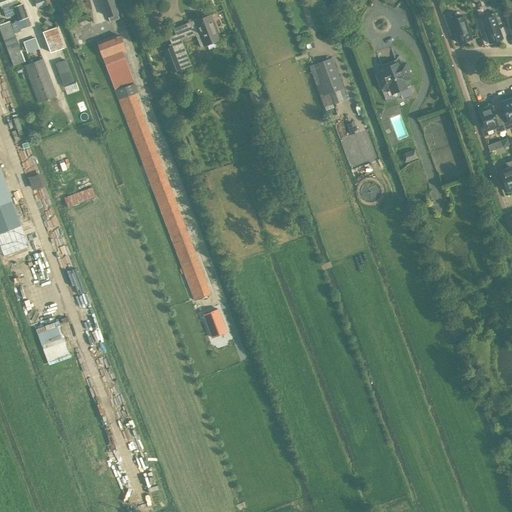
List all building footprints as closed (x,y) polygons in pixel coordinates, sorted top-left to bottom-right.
[(18,28),(29,24),(22,4),(18,6),(16,0),(0,0),(0,3),(5,17),(15,13),(18,21),(16,22),(18,28)] [(36,9),(47,5),(45,0),(33,0),(36,9)] [(101,0),(110,22),(119,19),(112,0),(101,0)] [(459,43),(471,39),(463,16),(452,20),(449,13),(443,15),(449,33),(454,31),(459,43)] [(485,30),(489,42),(501,38),(493,13),(481,17),(475,19),(479,32),(485,30)] [(209,16),(183,25),(175,29),(177,35),(170,37),(173,47),(163,50),(172,73),(189,66),(179,41),(196,35),(201,47),(220,40),(213,22),(211,23),(209,16)] [(46,18),(43,23),(49,26),(52,22),(46,18)] [(0,31),(13,66),(25,62),(10,21),(0,24),(0,31)] [(64,47),(56,27),(43,32),(50,52),(64,47)] [(99,49),(114,88),(138,152),(151,183),(195,300),(211,293),(135,93),(138,92),(122,51),(125,50),(120,36),(117,37),(116,35),(97,42),(99,49)] [(38,47),(35,38),(23,42),(27,51),(38,47)] [(325,94),(331,92),(335,103),(346,100),(331,58),(314,64),(325,94)] [(38,102),(56,96),(43,59),(25,66),(38,102)] [(74,83),(65,59),(55,63),(64,86),(74,83)] [(404,80),(411,77),(405,63),(398,65),(397,63),(389,66),(390,69),(387,70),(386,70),(376,74),(381,89),(389,86),(390,90),(405,84),(404,80)] [(252,90),(244,93),(249,110),(257,107),(252,90)] [(500,116),(505,130),(511,127),(511,97),(511,98),(501,102),(505,115),(500,116)] [(505,130),(500,116),(495,118),(491,106),(480,109),(479,109),(484,124),(482,125),(484,129),(486,129),(486,130),(493,127),(495,133),(505,130)] [(506,138),(501,140),(503,147),(509,145),(508,144),(506,138)] [(415,150),(403,154),(405,161),(418,157),(415,150)] [(189,152),(184,154),(188,167),(193,165),(189,152)] [(399,153),(394,158),(398,163),(403,159),(399,153)] [(511,160),(505,163),(507,168),(500,171),(500,172),(498,172),(500,177),(502,177),(507,191),(508,191),(511,189),(511,160)] [(0,232),(21,225),(12,203),(0,170),(0,232)] [(95,197),(92,187),(64,197),(68,207),(95,197)] [(227,331),(219,309),(204,314),(212,336),(227,331)]
